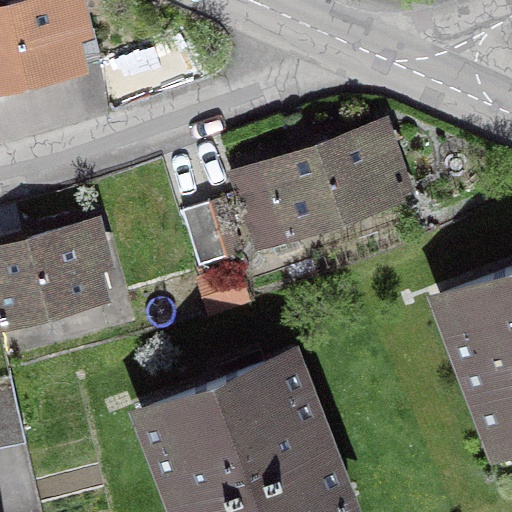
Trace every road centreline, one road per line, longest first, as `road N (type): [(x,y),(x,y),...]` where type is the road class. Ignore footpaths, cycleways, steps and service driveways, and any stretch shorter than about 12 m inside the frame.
road 1 (residential): [(389,50),(0,158)]
road 2 (residential): [(511,105),(389,50)]
road 3 (residential): [(389,50),(511,2)]
road 4 (residential): [(389,50),(269,0)]
